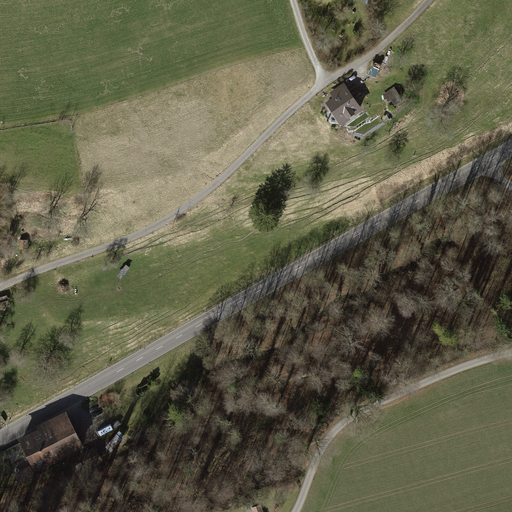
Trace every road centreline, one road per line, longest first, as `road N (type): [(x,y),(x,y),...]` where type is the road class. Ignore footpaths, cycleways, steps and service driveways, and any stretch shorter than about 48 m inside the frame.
road 1 (tertiary): [(0,439),(511,148)]
road 2 (unclassified): [(0,283),(181,211),(430,0)]
road 3 (unclassified): [(511,352),(422,382),(339,425),(316,457),(296,511)]
